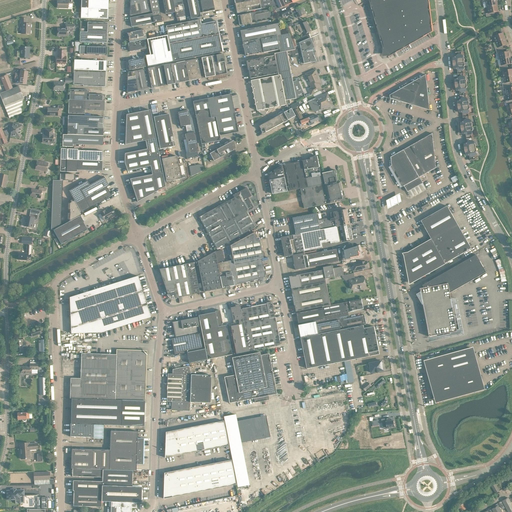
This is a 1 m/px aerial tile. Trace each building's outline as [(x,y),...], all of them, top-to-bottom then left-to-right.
[(64,0),(65,0),(58,0),(57,8),(67,8),(68,3),(71,3),(71,0),(64,0)] [(108,9),(108,0),(88,0),(88,8),(108,9)] [(138,0),(132,0),(130,0),(130,5),(141,10),(138,0)] [(147,0),(138,0),(141,10),(141,13),(149,11),(147,0)] [(149,0),(151,12),(152,14),(154,22),(161,21),(157,0),(149,0)] [(162,0),(165,14),(175,12),(172,0),(162,0)] [(172,0),(175,12),(177,22),(180,21),(179,17),(185,16),(181,0),(172,0)] [(186,0),(190,16),(189,17),(189,19),(200,17),(197,1),(203,0),(186,0)] [(212,0),(204,0),(200,1),(202,13),(214,10),(212,0)] [(271,1),(270,0),(254,0),(235,4),(236,6),(237,6),(237,8),(236,8),(237,13),(272,6),(271,1)] [(272,11),(280,8),(285,6),(284,4),(292,0),(293,2),(298,0),(273,0),(271,1),(272,6),(272,11)] [(369,0),(371,5),(383,48),(386,47),(386,48),(385,49),(385,50),(385,51),(385,52),(386,53),(387,53),(388,53),(389,53),(390,55),(394,53),(396,52),(408,45),(428,34),(429,33),(430,33),(433,31),(432,28),(432,24),(430,11),(430,10),(429,2),(428,0),(369,0)] [(141,10),(130,5),(129,15),(141,13),(141,10)] [(498,11),(497,5),(486,7),(488,13),(485,14),(486,17),(493,15),(493,12),(494,12),(495,12),(498,11)] [(295,15),(297,18),(306,14),(303,6),(296,8),(295,6),(291,8),(292,9),(287,11),(281,13),(283,18),(291,14),(292,14),(294,13),(296,11),(298,14),(295,15)] [(107,19),(108,9),(88,8),(81,8),(81,14),(80,18),(107,19)] [(270,9),(238,15),(240,25),(272,19),(270,9)] [(131,27),(154,22),(152,14),(130,18),(131,27)] [(21,23),(21,34),(30,34),(30,24),(26,23),(26,18),(20,18),(20,23),(21,23)] [(167,35),(169,44),(219,34),(216,21),(201,24),(200,19),(165,26),(167,35)] [(299,30),(301,33),(303,32),(304,34),(295,38),(297,43),(311,37),(308,32),(311,31),(306,21),(300,24),(302,29),(299,30)] [(87,32),(107,33),(107,23),(87,22),(87,32)] [(243,42),(277,36),(281,35),(279,23),(241,31),(243,41),(244,40),(244,42),(243,42)] [(74,30),(74,24),(65,24),(65,28),(57,28),(57,36),(68,36),(68,29),(74,30)] [(299,45),(298,44),(297,44),(292,33),(294,32),(291,26),(287,28),(294,47),(299,45)] [(128,41),(129,41),(129,42),(144,39),(144,40),(146,39),(146,38),(144,30),(130,32),(130,33),(129,33),(128,41)] [(80,32),(80,42),(107,43),(107,33),(87,32),(80,32)] [(493,37),(495,42),(505,38),(503,33),(499,34),(500,34),(498,35),(497,32),(490,34),(491,37),(493,37)] [(281,35),(277,36),(243,42),(243,45),(245,55),(246,56),(280,49),(281,52),(280,52),(287,51),(295,49),(289,33),(281,35)] [(219,34),(169,44),(172,61),(222,52),(219,34)] [(147,66),(172,61),(169,44),(167,35),(146,39),(149,55),(145,56),(147,66)] [(313,51),(314,51),(313,48),(311,38),(310,38),(300,42),(304,64),(312,62),(311,62),(315,61),(312,51),(313,51)] [(505,38),(495,42),(493,43),(496,51),(503,49),(502,46),(503,45),(504,46),(507,44),(505,38)] [(128,47),(129,47),(130,51),(146,48),(144,40),(144,39),(129,42),(129,43),(128,43),(128,47)] [(106,48),(106,47),(97,47),(79,46),(79,54),(96,55),(105,55),(105,53),(103,53),(103,51),(104,51),(104,50),(105,50),(105,49),(106,48)] [(17,57),(29,58),(29,47),(20,47),(20,51),(17,51),(17,57)] [(275,55),(277,64),(278,73),(279,75),(280,75),(285,100),(289,100),(296,98),(290,70),(288,55),(292,54),(293,58),(298,56),(300,56),(299,53),(300,52),(299,49),(295,49),(287,51),(280,52),(276,53),(275,54),(275,56),(275,55)] [(497,60),(500,59),(510,57),(511,56),(510,51),(505,52),(503,53),(503,49),(496,51),(496,54),(497,60)] [(58,51),(58,56),(56,56),(56,63),(66,64),(66,56),(64,56),(65,51),(58,51)] [(464,62),(464,59),(462,58),(462,56),(464,54),(462,51),(456,52),(455,52),(455,53),(455,55),(455,57),(453,58),(452,63),(464,62)] [(227,73),(226,69),(223,54),(211,56),(215,76),(227,73)] [(247,61),(248,70),(277,64),(275,55),(275,56),(247,61)] [(211,56),(201,58),(205,78),(215,76),(211,56)] [(499,65),(499,69),(506,67),(506,64),(508,64),(511,63),(510,57),(500,59),(501,65),(499,65)] [(132,69),(132,71),(134,71),(143,69),(143,67),(145,67),(144,58),(128,61),(129,65),(128,66),(129,70),(132,69)] [(184,61),(188,81),(201,78),(197,59),(184,61)] [(74,70),(106,71),(106,61),(74,60),(74,70)] [(188,81),(184,61),(176,63),(179,82),(188,81)] [(464,73),(465,70),(464,69),(463,67),(465,66),(464,62),(452,63),(452,64),(454,69),(457,69),(457,71),(457,74),(458,74),(464,73)] [(179,82),(176,63),(169,64),(173,84),(179,82)] [(169,64),(163,65),(167,85),(173,84),(169,64)] [(277,64),(248,70),(249,70),(251,79),(278,73),(277,64)] [(161,66),(154,67),(158,87),(165,85),(161,66)] [(158,87),(154,67),(147,68),(151,88),(158,87)] [(509,70),(507,70),(506,67),(499,69),(500,72),(502,71),(503,77),(511,75),(511,69),(509,70)] [(143,69),(134,71),(137,91),(147,89),(143,69)] [(105,87),(106,72),(106,71),(74,70),(73,85),(83,85),(83,86),(105,87)] [(312,87),(308,89),(311,95),(321,89),(319,84),(321,84),(319,79),(320,79),(318,76),(317,74),(316,70),(306,74),(308,78),(307,79),(308,81),(309,80),(312,87)] [(127,93),(133,91),(137,91),(134,71),(132,71),(127,72),(127,92),(127,93)] [(466,76),(464,73),(458,74),(457,74),(457,77),(457,79),(455,80),(455,85),(466,84),(466,80),(464,79),(464,77),(466,76)] [(7,75),(0,77),(6,91),(0,93),(0,96),(4,106),(23,98),(18,86),(12,88),(8,78),(9,78),(7,75)] [(254,98),(254,99),(255,99),(256,103),(255,104),(255,105),(256,105),(257,111),(262,115),(263,113),(264,113),(266,114),(270,108),(274,107),(274,108),(275,108),(275,107),(279,106),(280,107),(281,107),(281,106),(286,105),(286,104),(285,100),(280,75),(279,75),(251,81),(252,86),(252,87),(253,88),(253,92),(253,93),(254,94),(254,98)] [(430,110),(426,75),(390,95),(390,98),(430,110)] [(511,75),(503,77),(504,83),(502,83),(502,86),(510,85),(509,82),(511,82),(511,81),(511,75)] [(14,79),(19,80),(18,83),(26,84),(27,78),(15,76),(14,76),(14,79)] [(64,90),(64,82),(53,82),(53,90),(64,90)] [(455,85),(456,91),(459,91),(459,93),(460,95),(459,95),(459,96),(460,96),(461,95),(467,95),(467,92),(466,91),(465,89),(467,87),(466,84),(455,85)] [(511,87),(510,88),(510,85),(502,86),(500,87),(496,88),(497,91),(500,90),(505,89),(506,95),(511,93),(511,87)] [(70,89),(69,99),(84,100),(103,101),(104,99),(105,98),(104,97),(104,95),(103,94),(101,94),(100,95),(100,94),(98,94),(97,95),(97,94),(95,94),(94,95),(94,94),(92,94),(91,95),(91,94),(89,94),(89,90),(70,89)] [(316,112),(324,108),(324,109),(333,105),(327,93),(308,102),(312,111),(316,112)] [(212,97),(214,107),(233,104),(231,94),(212,97)] [(457,107),(469,105),(469,102),(467,101),(467,99),(468,97),(467,95),(461,95),(460,96),(460,98),(460,100),(457,101),(457,107)] [(212,97),(199,100),(205,129),(217,126),(216,117),(214,107),(212,97)] [(9,118),(21,113),(23,98),(4,106),(9,118)] [(84,114),(84,110),(84,100),(69,99),(68,99),(68,113),(84,114)] [(104,101),(103,101),(84,100),(84,110),(104,111),(104,101)] [(199,100),(193,101),(198,130),(205,129),(199,100)] [(233,104),(214,107),(216,117),(234,113),(233,104)] [(58,109),(63,109),(63,106),(57,105),(57,108),(47,108),(47,115),(57,116),(58,109)] [(470,116),(470,113),(469,112),(468,110),(470,109),(469,105),(457,107),(459,112),(462,113),(462,114),(463,117),(462,117),(464,117),(470,116)] [(288,120),(289,120),(296,116),(292,109),(292,108),(284,112),(288,120)] [(298,108),(294,110),(300,120),(303,118),(298,108)] [(150,110),(140,112),(141,121),(143,131),(145,140),(155,138),(150,110)] [(180,127),(190,125),(187,110),(177,112),(180,127)] [(140,112),(126,115),(126,125),(141,121),(140,112)] [(288,120),(284,112),(259,126),(263,133),(288,120)] [(234,113),(216,117),(217,126),(236,123),(234,113)] [(160,149),(175,146),(168,114),(153,117),(160,149)] [(315,116),(315,115),(305,119),(301,121),(302,124),(310,120),(311,123),(319,119),(319,118),(318,117),(317,116),(317,115),(315,116)] [(83,135),(103,136),(104,117),(68,116),(67,135),(83,135)] [(463,122),(461,123),(460,128),(472,127),(472,123),(470,122),(470,120),(471,119),(470,116),(464,117),(462,117),(463,117),(463,120),(463,122)] [(141,121),(126,125),(125,134),(143,131),(141,121)] [(9,126),(9,129),(21,131),(22,125),(13,123),(12,126),(9,126)] [(236,123),(217,126),(219,136),(238,132),(236,123)] [(205,129),(198,130),(201,144),(220,140),(219,136),(217,126),(205,129)] [(473,135),(472,133),(471,132),(473,130),(472,127),(460,128),(462,134),(465,134),(465,136),(466,138),(466,139),(467,138),(473,137),(473,135)] [(19,138),(21,131),(9,129),(4,131),(5,136),(8,135),(9,132),(11,133),(10,136),(19,138)] [(46,144),(49,144),(49,143),(52,143),(53,135),(53,130),(46,129),(45,135),(42,135),(42,142),(46,143),(46,144)] [(143,131),(125,134),(125,145),(145,141),(145,140),(143,131)] [(186,159),(193,157),(198,156),(197,152),(198,151),(194,132),(185,134),(188,153),(185,154),(186,159)] [(421,180),(420,177),(436,168),(432,133),(404,149),(403,150),(390,157),(391,165),(403,186),(404,186),(406,190),(407,192),(423,183),(421,180)] [(83,135),(67,135),(63,135),(62,146),(73,147),(73,144),(103,145),(103,136),(83,135)] [(467,138),(466,139),(466,141),(467,143),(464,144),(464,150),(475,148),(475,145),(473,143),(473,142),(474,140),(473,137),(467,138)] [(145,140),(145,141),(147,149),(149,158),(159,155),(155,138),(145,140)] [(213,161),(235,149),(234,143),(232,141),(209,153),(213,161)] [(469,156),(469,157),(470,160),(471,160),(477,159),(477,156),(476,155),(475,153),(476,151),(475,148),(464,150),(466,155),(469,156)] [(77,160),(78,150),(77,150),(77,149),(61,149),(60,159),(77,160)] [(147,149),(135,151),(137,160),(149,158),(147,149)] [(78,150),(77,160),(102,161),(102,151),(78,150)] [(135,151),(124,153),(124,162),(137,160),(135,151)] [(159,155),(149,158),(150,166),(152,174),(152,175),(162,173),(159,155)] [(166,182),(181,179),(177,156),(162,159),(166,182)] [(323,184),(317,156),(313,157),(313,156),(310,157),(310,159),(303,161),(308,187),(323,184)] [(137,160),(124,162),(127,171),(150,166),(149,158),(137,160)] [(102,161),(77,160),(60,159),(60,171),(77,172),(77,170),(102,171),(102,161)] [(37,161),(35,169),(46,171),(48,163),(37,161)] [(308,187),(303,161),(297,162),(294,162),(299,189),(300,189),(308,187)] [(294,162),(284,164),(289,191),(299,189),(294,162)] [(202,163),(189,166),(191,174),(203,172),(202,163)] [(281,166),(277,168),(275,170),(274,170),(274,172),(269,173),(273,194),(287,191),(282,166),(281,166)] [(342,196),(342,192),(343,192),(341,181),(337,182),(337,181),(338,181),(336,174),(337,173),(336,170),(331,171),(324,173),(323,173),(325,184),(323,184),(308,187),(300,189),(304,208),(329,203),(331,203),(345,200),(344,195),(342,196)] [(162,173),(152,175),(154,184),(155,192),(165,186),(162,173)] [(152,174),(141,177),(143,186),(154,184),(152,175),(152,174)] [(109,186),(104,177),(90,185),(87,180),(77,186),(68,191),(74,200),(75,204),(106,187),(109,186)] [(141,177),(130,179),(133,188),(143,186),(141,177)] [(154,184),(143,186),(145,197),(155,192),(154,184)] [(143,186),(133,188),(137,202),(145,197),(143,186)] [(45,192),(46,188),(39,187),(38,190),(31,189),(30,196),(40,198),(41,191),(45,192)] [(89,208),(111,195),(106,187),(75,204),(80,212),(89,208)] [(246,187),(233,195),(234,197),(198,217),(216,249),(256,227),(247,210),(248,209),(249,210),(253,208),(248,197),(251,196),(246,187)] [(400,194),(386,201),(387,210),(402,202),(400,194)] [(75,204),(74,200),(70,203),(69,221),(79,216),(81,214),(80,212),(75,204)] [(409,265),(406,267),(406,269),(407,269),(410,283),(445,263),(471,248),(447,206),(421,221),(429,235),(426,236),(425,239),(427,242),(410,252),(402,253),(409,265)] [(115,214),(111,207),(105,211),(105,210),(100,213),(104,220),(115,214)] [(292,235),(301,233),(350,224),(347,209),(330,212),(331,217),(318,220),(317,213),(292,218),(295,233),(292,233),(292,235)] [(30,213),(29,217),(26,216),(24,226),(32,228),(34,219),(37,219),(37,215),(30,213)] [(61,244),(87,230),(79,216),(69,221),(61,226),(54,230),(53,230),(61,244)] [(61,221),(51,220),(51,230),(54,230),(61,226),(61,221)] [(353,239),(350,224),(301,233),(304,251),(322,248),(322,243),(330,242),(330,244),(353,239)] [(253,232),(230,245),(233,260),(234,264),(261,258),(263,258),(259,240),(257,240),(253,232)] [(305,253),(304,251),(301,233),(292,235),(281,237),(283,246),(284,246),(284,248),(283,248),(285,257),(293,255),(305,253)] [(31,245),(26,245),(26,253),(18,253),(18,260),(26,260),(26,257),(30,257),(31,245)] [(360,256),(359,251),(360,251),(358,246),(341,251),(342,260),(360,256)] [(305,253),(293,255),(296,270),(339,262),(336,249),(305,255),(305,253)] [(213,290),(222,288),(222,287),(217,263),(215,251),(206,256),(213,290)] [(450,293),(459,288),(486,272),(476,255),(452,269),(422,285),(424,288),(420,289),(420,292),(423,305),(429,336),(429,337),(457,331),(453,308),(451,299),(450,293)] [(213,290),(206,256),(197,261),(203,292),(213,290)] [(261,258),(234,264),(237,284),(245,282),(260,279),(265,277),(265,276),(263,267),(263,266),(261,258)] [(229,261),(217,263),(222,287),(234,285),(237,284),(234,264),(233,260),(229,261)] [(193,262),(186,264),(192,294),(199,293),(193,262)] [(367,262),(364,262),(359,263),(353,265),(354,270),(353,270),(354,273),(363,271),(363,269),(368,268),(368,267),(369,266),(368,265),(368,264),(367,264),(367,262)] [(192,295),(192,294),(186,264),(159,269),(167,294),(166,295),(167,296),(168,297),(169,298),(170,298),(171,299),(172,299),(173,299),(176,299),(176,298),(192,295)] [(289,276),(292,288),(326,282),(325,279),(344,275),(342,267),(333,268),(332,265),(323,267),(324,270),(289,276)] [(137,276),(133,279),(133,280),(111,286),(111,284),(96,289),(97,291),(75,298),(75,297),(70,297),(69,297),(71,333),(102,332),(150,317),(138,276),(137,276)] [(361,290),(366,288),(364,277),(359,278),(358,278),(348,280),(350,289),(360,287),(361,290)] [(326,282),(292,288),(293,295),(292,295),(294,305),(295,305),(296,311),(330,305),(326,282)] [(322,308),(297,313),(299,324),(316,321),(349,315),(348,312),(349,312),(351,311),(355,310),(363,309),(361,299),(322,306),(322,308)] [(255,306),(250,307),(255,332),(276,328),(273,310),(274,309),(274,306),(272,306),(271,301),(266,303),(266,304),(255,306)] [(245,334),(239,305),(239,304),(235,305),(235,307),(230,308),(233,323),(230,324),(236,354),(248,351),(245,334)] [(240,305),(239,305),(245,334),(255,332),(250,307),(247,307),(247,308),(240,309),(240,305)] [(198,315),(205,349),(207,359),(232,355),(226,325),(222,326),(219,310),(215,311),(215,312),(198,315)] [(325,319),(316,321),(316,324),(317,325),(318,330),(316,330),(315,332),(315,334),(316,335),(318,334),(365,325),(365,324),(366,324),(364,315),(349,318),(349,315),(325,319)] [(171,339),(174,355),(186,352),(203,349),(197,317),(172,322),(175,338),(171,339)] [(307,369),(369,356),(379,354),(374,327),(374,326),(366,328),(365,325),(318,334),(316,335),(301,338),(306,363),(304,363),(304,366),(306,365),(307,369)] [(44,332),(42,327),(40,328),(40,330),(39,328),(30,332),(32,337),(40,334),(41,333),(44,332)] [(277,328),(276,328),(255,332),(245,334),(248,351),(267,348),(276,346),(280,345),(277,330),(278,330),(278,328),(277,328)] [(17,352),(24,351),(24,348),(26,348),(26,341),(23,342),(23,339),(16,340),(17,352)] [(437,399),(482,386),(471,348),(426,360),(437,399)] [(203,349),(186,352),(189,363),(207,359),(205,349),(203,349)] [(70,398),(71,398),(122,400),(145,401),(145,399),(146,355),(147,355),(142,350),(116,350),(116,355),(115,355),(115,353),(112,353),(112,354),(81,353),(80,378),(70,378),(70,390),(69,390),(69,392),(70,392),(70,398)] [(276,394),(271,368),(271,365),(268,354),(260,355),(259,352),(232,358),(235,375),(224,377),(227,394),(228,394),(234,393),(236,402),(254,398),(255,402),(269,400),(268,396),(276,394)] [(371,373),(383,370),(382,364),(383,364),(382,362),(381,361),(367,364),(367,367),(369,367),(369,368),(370,368),(371,373)] [(37,369),(37,364),(30,363),(30,366),(21,366),(21,373),(31,374),(31,369),(37,369)] [(168,374),(167,379),(167,401),(171,401),(171,410),(179,410),(179,409),(188,409),(189,402),(210,403),(211,375),(207,375),(190,375),(189,366),(173,369),(172,374),(168,374)] [(375,386),(377,388),(385,382),(383,380),(375,386)] [(365,390),(372,386),(369,382),(362,386),(365,390)] [(145,401),(122,400),(71,398),(70,424),(70,436),(93,437),(93,425),(144,426),(145,401)] [(26,420),(26,419),(29,418),(28,412),(26,413),(26,412),(17,413),(17,419),(22,419),(22,420),(23,421),(25,421),(26,420)] [(382,419),(383,429),(395,426),(393,420),(390,421),(390,418),(382,419)] [(252,440),(252,438),(264,436),(263,430),(251,432),(248,419),(236,422),(240,442),(252,440)] [(223,421),(215,422),(217,435),(226,433),(223,421)] [(207,424),(210,436),(217,435),(215,422),(207,424)] [(207,424),(199,425),(202,438),(210,436),(207,424)] [(192,427),(194,439),(202,438),(199,425),(192,427)] [(186,441),(194,439),(192,427),(184,428),(186,441)] [(178,442),(186,441),(184,428),(176,430),(177,438),(178,442)] [(167,432),(166,441),(177,438),(176,430),(166,432),(167,432)] [(136,464),(142,464),(143,438),(137,438),(137,432),(110,431),(110,450),(103,450),(102,469),(109,470),(132,470),(136,470),(136,464)] [(226,433),(217,435),(220,447),(228,445),(226,433)] [(212,449),(220,447),(217,435),(210,436),(212,449)] [(210,436),(202,438),(204,450),(212,449),(210,436)] [(166,441),(166,449),(179,446),(178,442),(177,438),(166,441)] [(196,452),(204,450),(202,438),(194,439),(196,452)] [(188,453),(196,452),(194,439),(186,441),(188,453)] [(181,455),(188,453),(186,441),(178,442),(179,446),(181,455)] [(29,449),(37,449),(36,443),(28,444),(28,443),(20,443),(21,459),(30,458),(29,449)] [(181,455),(179,446),(166,449),(166,457),(165,457),(165,458),(181,455)] [(71,453),(71,457),(92,458),(92,449),(71,449),(71,453)] [(92,458),(71,457),(71,468),(72,468),(102,470),(102,469),(103,450),(92,449),(92,458)] [(225,474),(233,472),(231,460),(223,461),(225,474)] [(225,474),(223,461),(215,463),(217,475),(225,474)] [(217,475),(215,463),(207,464),(209,477),(217,475)] [(202,478),(209,477),(207,464),(199,466),(202,478)] [(199,466),(191,467),(194,480),(202,478),(199,466)] [(194,480),(191,467),(183,469),(186,481),(194,480)] [(102,477),(102,470),(72,468),(72,470),(71,470),(71,473),(72,473),(72,476),(102,477)] [(132,470),(109,470),(102,469),(102,470),(102,477),(102,485),(132,486),(132,470)] [(178,483),(186,481),(183,469),(176,470),(177,479),(178,483)] [(177,479),(176,470),(164,473),(165,473),(165,481),(177,479)] [(33,473),(34,480),(34,485),(53,484),(53,479),(49,479),(49,472),(33,473)] [(225,474),(227,486),(236,484),(233,472),(225,474)] [(217,475),(220,488),(227,486),(225,474),(217,475)] [(209,477),(212,489),(220,488),(217,475),(209,477)] [(204,491),(212,489),(209,477),(202,478),(204,491)] [(202,478),(194,480),(196,492),(204,491),(202,478)] [(177,479),(165,481),(164,490),(179,487),(178,483),(177,479)] [(72,490),(73,490),(101,491),(102,485),(102,481),(73,480),(72,490)] [(186,481),(188,494),(196,492),(194,480),(186,481)] [(180,495),(188,494),(186,481),(178,483),(179,487),(180,495)] [(495,483),(490,485),(495,493),(499,491),(495,483)] [(101,491),(101,501),(111,502),(110,511),(130,511),(131,507),(136,507),(136,502),(141,503),(141,487),(132,486),(102,485),(101,491)] [(503,488),(503,489),(505,491),(506,494),(511,491),(510,490),(511,489),(511,487),(511,486),(508,487),(508,486),(503,488)] [(164,490),(164,498),(163,498),(180,495),(179,487),(164,490)] [(101,507),(101,501),(101,491),(73,490),(73,506),(101,507)] [(7,493),(6,493),(7,497),(7,498),(7,499),(19,499),(19,495),(23,495),(23,491),(7,491),(7,493)] [(37,497),(37,509),(47,508),(47,497),(45,497),(45,498),(42,498),(42,497),(37,497)] [(511,511),(511,503),(509,498),(502,502),(507,511),(511,511)]
